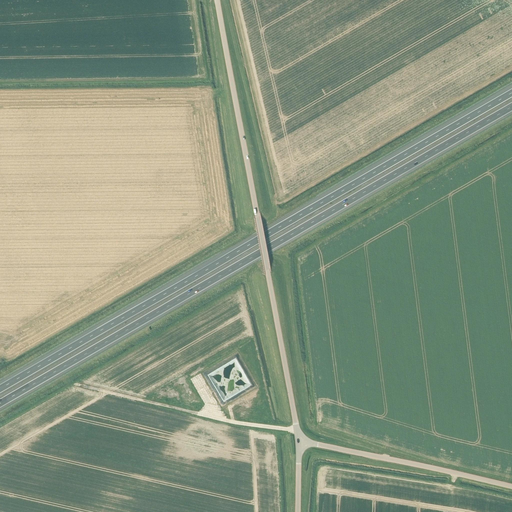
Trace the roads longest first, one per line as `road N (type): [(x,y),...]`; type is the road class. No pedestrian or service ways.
road 1 (motorway): [(0,403),(511,106)]
road 2 (motorway): [(511,92),(0,388)]
road 3 (unclassified): [(298,440),(216,0)]
road 4 (track): [(75,383),(296,430)]
road 5 (unclassified): [(511,486),(298,440)]
